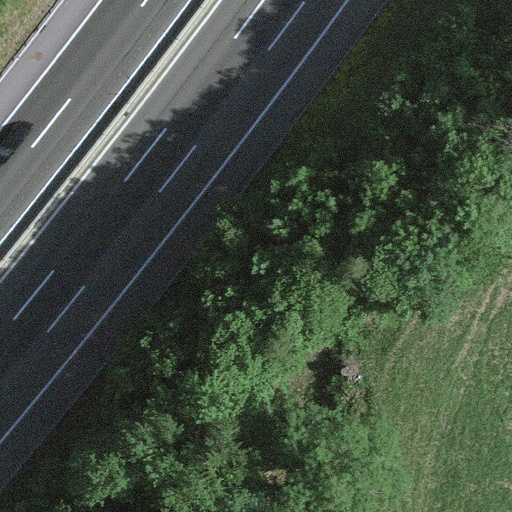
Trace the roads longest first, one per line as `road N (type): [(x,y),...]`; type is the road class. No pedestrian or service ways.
road 1 (motorway): [(0,368),(289,0)]
road 2 (motorway): [(151,0),(0,193)]
